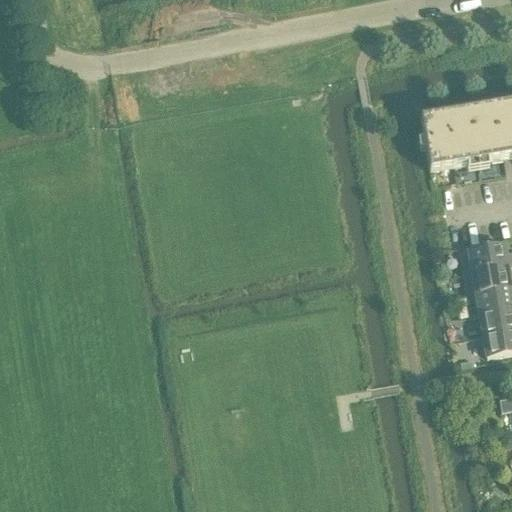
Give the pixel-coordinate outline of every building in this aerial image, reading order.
[(511,107),(422,123),(431,176),(511,161),(511,107)] [(465,279),(511,271),(511,259),(506,260),(505,250),(461,257),(465,279)] [(468,300),(511,293),(510,282),(511,282),(511,271),(465,279),(468,300)] [(480,320),(511,314),(511,293),(468,300),(472,322),(480,321),(480,320)] [(484,341),(511,336),(511,314),(480,320),(480,321),(484,341)] [(511,336),(484,341),(487,363),(511,359),(511,336)] [(511,402),(500,405),(502,418),(511,416),(511,402)]
